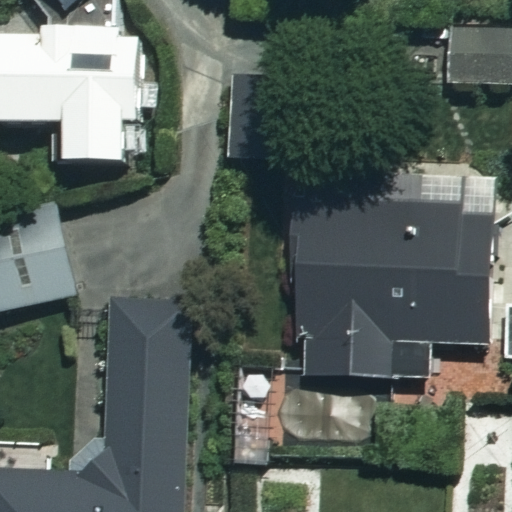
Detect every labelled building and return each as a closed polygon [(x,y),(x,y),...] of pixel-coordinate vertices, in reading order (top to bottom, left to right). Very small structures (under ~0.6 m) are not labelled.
[(100,0),(51,0),(65,22),(100,0)] [(145,39),(0,44),(0,135),(67,133),(69,176),(127,174),(126,129),(149,128),(145,39)] [(424,354),(500,354),(500,188),(298,188),(298,383),(423,384),(424,354)] [(0,320),(79,302),(67,249),(0,264),(0,320)] [(187,511),(194,311),(113,309),(108,486),(0,482),(0,511),(187,511)]
